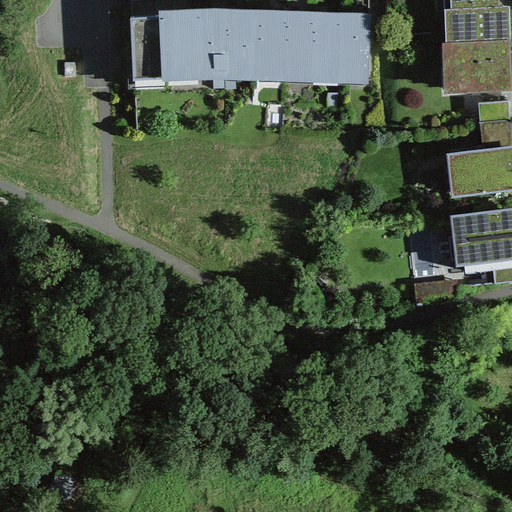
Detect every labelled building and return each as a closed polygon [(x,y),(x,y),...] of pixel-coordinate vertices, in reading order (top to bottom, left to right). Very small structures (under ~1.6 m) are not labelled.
[(506,7),(496,7),(495,0),(458,0),(459,9),(449,9),(450,40),(507,37),(506,7)] [(371,14),(212,7),(212,11),(131,15),(134,78),(217,74),(217,65),(225,65),(225,71),(369,76),(371,14)] [(508,58),(507,37),(450,40),(446,40),(447,67),(456,66),(457,90),(502,88),(501,58),(508,58)] [(478,102),(481,121),(510,117),(508,99),(478,102)] [(511,135),(510,117),(481,121),(484,151),(511,147),(511,135)] [(511,147),(484,151),(451,155),(455,191),(511,184),(511,147)] [(511,212),(458,219),(460,233),(449,234),(451,257),(464,256),(465,270),(494,267),(492,253),(511,250),(511,212)] [(511,250),(492,253),(494,267),(495,283),(511,280),(511,250)] [(458,285),(434,287),(435,300),(459,297),(458,285)] [(62,501),(73,478),(59,472),(49,494),(62,501)]
